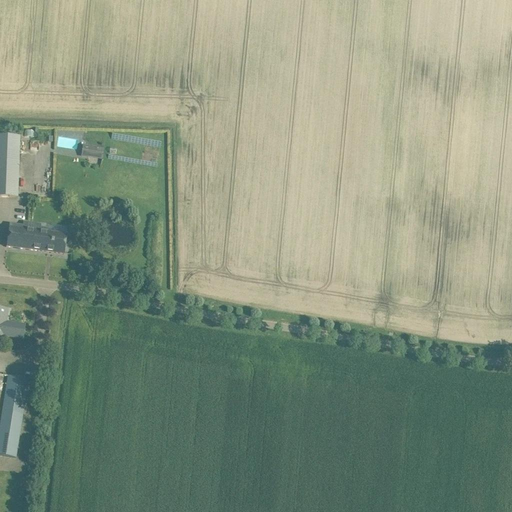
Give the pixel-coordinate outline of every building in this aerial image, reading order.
[(0,196),(17,197),(19,137),(0,136),(0,196)] [(83,146),(81,157),(102,161),(104,149),(83,146)] [(65,245),(67,235),(51,233),(51,230),(9,225),(8,238),(6,248),(64,255),(65,245)] [(0,309),(0,338),(3,339),(3,335),(23,338),(25,326),(5,323),(7,310),(0,309)] [(8,376),(0,427),(0,455),(6,457),(16,458),(28,379),(8,376)]
